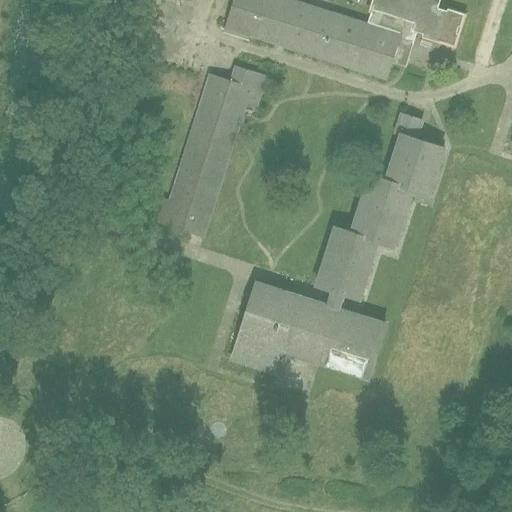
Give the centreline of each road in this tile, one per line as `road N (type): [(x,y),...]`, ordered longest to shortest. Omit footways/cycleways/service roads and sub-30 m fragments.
road 1 (unclassified): [(0,359),(114,0)]
road 2 (track): [(0,446),(141,464),(295,511)]
